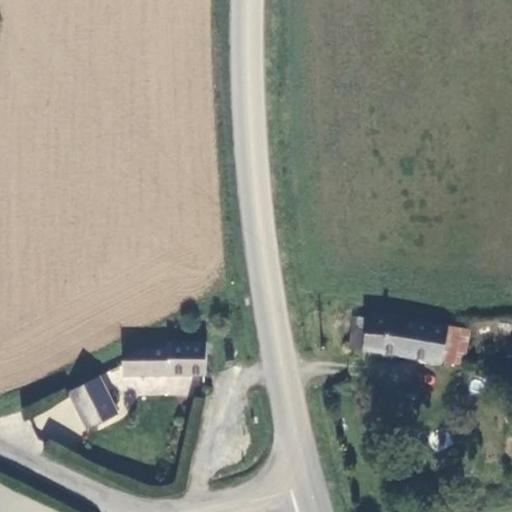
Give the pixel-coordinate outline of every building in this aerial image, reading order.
[(355,325),(351,347),(439,364),(447,325),(392,312),(390,316),(369,310),(369,313),(357,311),(355,325)] [(351,347),(355,325),(348,324),(344,345),(351,347)] [(447,325),(439,364),(461,368),(469,328),(447,325)] [(203,372),(205,340),(166,339),(165,345),(134,347),(121,354),(120,369),(203,372)] [(120,413),(103,373),(74,386),(91,425),(120,413)]
